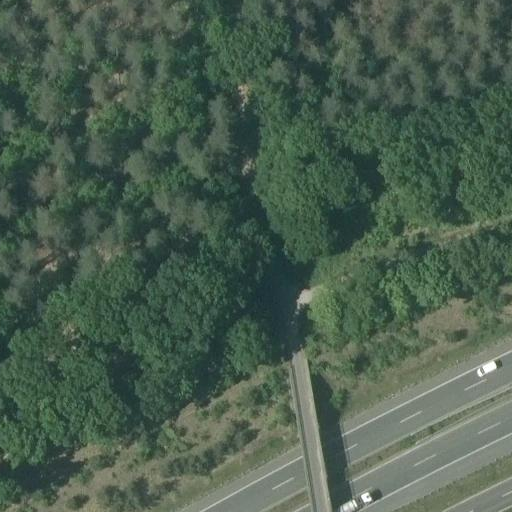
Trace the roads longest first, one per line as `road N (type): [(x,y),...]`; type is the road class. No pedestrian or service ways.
road 1 (motorway): [(511,400),(290,511)]
road 2 (track): [(511,260),(286,338)]
road 3 (track): [(229,0),(256,231)]
road 4 (track): [(286,338),(317,511)]
road 5 (motorway): [(386,511),(511,450)]
